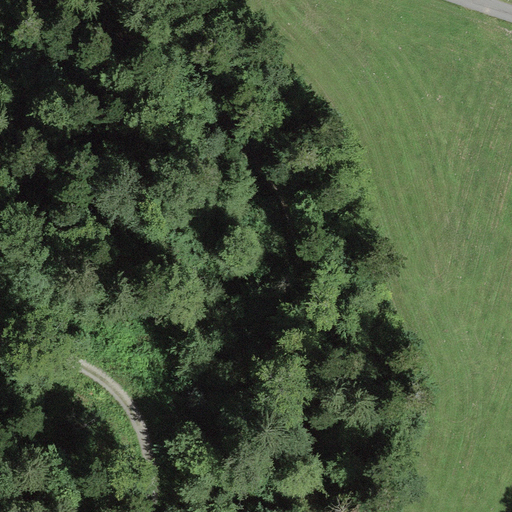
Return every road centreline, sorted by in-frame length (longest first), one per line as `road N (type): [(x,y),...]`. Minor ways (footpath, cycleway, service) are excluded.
road 1 (track): [(0,18),(130,39),(179,65),(255,153),(299,265),(320,511)]
road 2 (track): [(0,337),(84,359),(125,389),(150,445),(151,511)]
